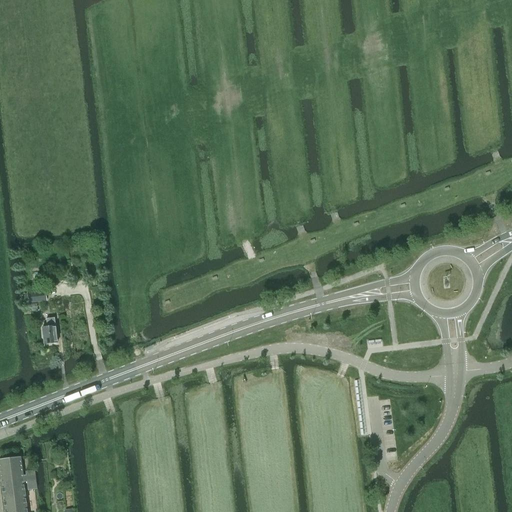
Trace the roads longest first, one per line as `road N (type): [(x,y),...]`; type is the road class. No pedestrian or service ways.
road 1 (unclassified): [(0,437),(115,392),(270,350),(321,351),(394,376),(455,375)]
road 2 (primary): [(0,421),(244,327),(337,300)]
road 3 (unclassified): [(389,511),(399,483),(446,422),(455,375)]
